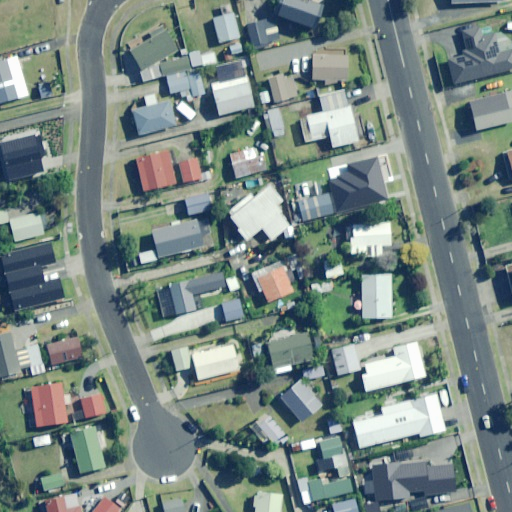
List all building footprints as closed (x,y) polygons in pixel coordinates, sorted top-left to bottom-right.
[(323,3),(314,0),(276,0),(272,13),(315,29),(323,3)] [(232,10),(212,16),(219,42),(239,36),(232,10)] [(251,45),(280,38),(273,15),(245,23),(251,45)] [(178,49),(162,23),(149,32),(151,36),(129,49),(141,70),(178,49)] [(494,34),(481,37),(478,26),(459,31),(464,55),(448,59),(454,84),(511,68),(511,49),(499,52),(494,34)] [(242,50),(239,42),(229,45),(229,47),(231,53),(242,50)] [(232,58),(231,53),(229,47),(223,49),(226,59),(232,58)] [(348,54),(312,53),(311,78),(347,80),(348,54)] [(0,83),(23,76),(17,54),(0,59),(0,83)] [(187,54),(158,62),(162,75),(190,68),(187,54)] [(204,55),(191,59),(193,67),(207,64),(204,55)] [(185,70),(166,75),(170,92),(190,87),(186,75),(185,70)] [(200,72),(186,75),(190,87),(192,95),(205,92),(200,72)] [(282,73),(268,77),(274,102),(298,96),(292,75),(284,78),(282,73)] [(247,80),(212,89),(218,114),(254,105),(247,80)] [(17,83),(3,87),(6,98),(19,94),(17,83)] [(52,95),(49,83),(36,87),(39,99),(52,95)] [(267,89),(258,91),(262,104),(270,101),(267,89)] [(343,89),(319,95),(323,110),(347,104),(343,89)] [(511,121),(511,90),(470,102),(478,130),(511,121)] [(169,98),(131,109),(138,134),(176,124),(169,98)] [(350,104),(347,104),(323,110),(306,114),(312,139),(329,135),(332,146),(358,139),(350,104)] [(284,127),(278,106),(267,109),(272,129),(273,129),(274,135),(284,132),(283,127),(284,127)] [(44,170),(35,133),(1,141),(0,142),(0,143),(8,180),(44,170)] [(168,149),(135,156),(143,190),(176,182),(168,149)] [(263,153),(231,162),(236,177),(267,168),(263,153)] [(386,197),(376,155),(363,159),(366,172),(353,175),(360,204),(386,197)] [(196,156),(178,160),(183,182),(201,177),(196,156)] [(282,199),(269,183),(229,215),(239,227),(237,228),(246,239),(261,227),(279,212),(282,210),(277,204),(282,199)] [(208,191),(183,197),(188,214),(213,208),(208,191)] [(328,192),(297,200),(303,220),(333,212),(328,192)] [(6,208),(0,209),(0,221),(9,220),(9,218),(6,208)] [(38,211),(9,218),(9,220),(14,240),(44,232),(38,211)] [(289,224),(279,212),(261,227),(271,239),(289,224)] [(197,218),(149,229),(156,256),(203,245),(197,218)] [(389,221),(352,223),(353,237),(349,237),(350,253),(364,252),(364,255),(382,254),(381,245),(391,244),(389,221)] [(50,240),(0,252),(0,255),(14,310),(65,297),(59,275),(45,279),(41,266),(56,262),(50,240)] [(306,250),(285,257),(290,271),(296,269),(300,281),(314,276),(306,250)] [(343,273),(339,261),(323,264),(326,276),(343,273)] [(282,265),(256,276),(267,301),(293,290),(282,265)] [(392,316),(391,273),(361,273),(362,293),(359,293),(359,299),(362,299),(361,317),(392,316)] [(239,288),(235,276),(226,279),(230,291),(239,288)] [(169,286),(156,289),(161,307),(173,304),(175,313),(196,308),(189,279),(169,283),(169,286)] [(330,279),(311,284),(313,293),(332,288),(331,283),(330,279)] [(342,281),(331,283),(332,288),(335,301),(346,298),(342,281)] [(239,297),(220,302),(225,320),(244,316),(239,297)] [(15,348),(10,329),(0,331),(0,375),(21,371),(20,367),(31,365),(26,345),(15,348)] [(293,334),(266,341),(273,368),(314,358),(307,331),(299,333),(299,331),(293,333),(293,334)] [(77,336),(46,343),(52,363),(83,356),(77,336)] [(417,340),(392,346),(395,354),(364,362),(367,372),(361,374),(365,390),(425,375),(417,340)] [(265,355),(261,342),(250,345),(255,359),(265,355)] [(354,342),(331,348),(337,374),(360,368),(354,342)] [(232,343),(191,353),(198,378),(239,368),(232,343)] [(192,365),(187,345),(170,349),(176,370),(192,365)] [(321,364),(302,369),(304,379),(324,374),(321,364)] [(107,383),(104,375),(96,378),(99,386),(107,383)] [(322,404),(300,378),(279,395),(301,421),(322,404)] [(62,381),(30,385),(36,425),(68,421),(62,381)] [(340,392),(338,384),(331,385),(334,394),(340,392)] [(100,392),(81,397),(83,408),(85,416),(106,411),(100,392)] [(405,406),(375,394),(366,418),(415,438),(419,427),(424,429),(430,413),(406,403),(405,406)] [(85,416),(83,408),(71,411),(73,419),(85,416)] [(288,437),(270,414),(258,424),(275,445),(281,440),(283,442),(288,437)] [(335,416),(327,418),(330,432),(343,429),(341,422),(337,423),(335,416)] [(105,465),(95,424),(70,431),(80,472),(105,465)] [(48,433),(32,437),(34,445),(50,441),(48,433)] [(349,474),(339,434),(319,440),(323,459),(331,456),(334,467),(336,466),(339,476),(349,474)] [(315,445),(313,437),(299,441),(301,449),(315,445)] [(400,460),(371,463),(375,500),(410,496),(409,491),(423,490),(423,494),(456,491),(453,462),(427,465),(426,460),(400,463),(400,460)] [(64,483),(61,471),(40,476),(44,489),(64,483)] [(320,476),(307,480),(309,489),(312,500),(353,490),(349,477),(322,484),(320,476)] [(305,481),(298,482),(300,490),(307,488),(305,481)] [(312,500),(309,489),(302,490),(305,501),(312,500)] [(280,511),(282,493),(257,490),(256,494),(253,494),(251,505),(255,505),(253,511),(280,511)] [(72,491),(63,494),(65,501),(74,498),(72,491)] [(117,511),(121,508),(104,494),(90,511),(117,511)] [(182,496),(162,501),(164,511),(183,511),(185,511),(182,496)] [(358,511),(354,497),(332,503),(333,511),(358,511)] [(471,511),(469,500),(436,508),(436,511),(471,511)] [(82,511),(80,501),(46,509),(46,511),(82,511)]
